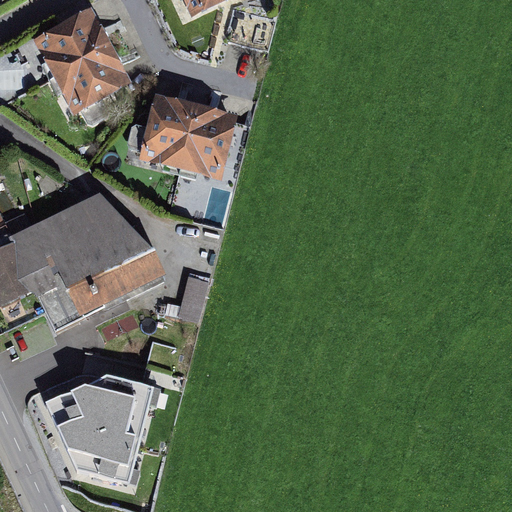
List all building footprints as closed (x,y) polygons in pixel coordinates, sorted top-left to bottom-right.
[(181,0),(192,22),(240,0),(181,0)] [(93,17),(33,48),(72,121),(131,90),(93,17)] [(238,124),(156,103),(140,167),(223,187),(238,124)] [(0,313),(34,298),(37,303),(41,301),(56,334),(165,283),(155,261),(100,202),(32,233),(12,243),(6,229),(0,231),(0,313)] [(25,217),(4,227),(6,229),(12,243),(32,233),(25,217)] [(190,278),(179,319),(201,324),(211,284),(190,278)] [(148,368),(174,377),(182,352),(156,343),(148,368)] [(107,390),(48,416),(79,480),(127,491),(151,401),(107,390)]
